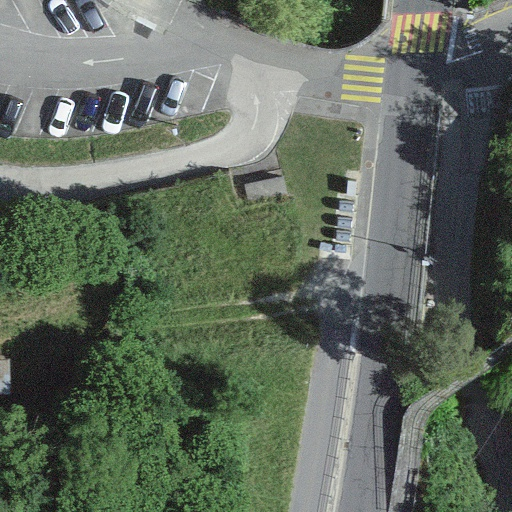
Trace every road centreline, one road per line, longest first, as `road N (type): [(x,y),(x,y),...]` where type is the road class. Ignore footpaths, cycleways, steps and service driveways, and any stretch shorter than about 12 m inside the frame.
road 1 (tertiary): [(391,311),(415,77)]
road 2 (residential): [(310,511),(332,359),(356,326),(391,311)]
road 3 (tertiary): [(364,511),(391,311)]
